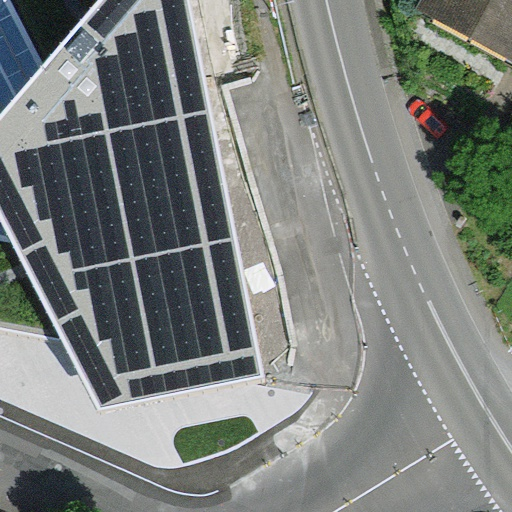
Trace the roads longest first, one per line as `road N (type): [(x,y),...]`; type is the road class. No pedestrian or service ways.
road 1 (primary): [(320,0),(379,203),(432,326),(511,459)]
road 2 (residential): [(148,511),(0,448)]
